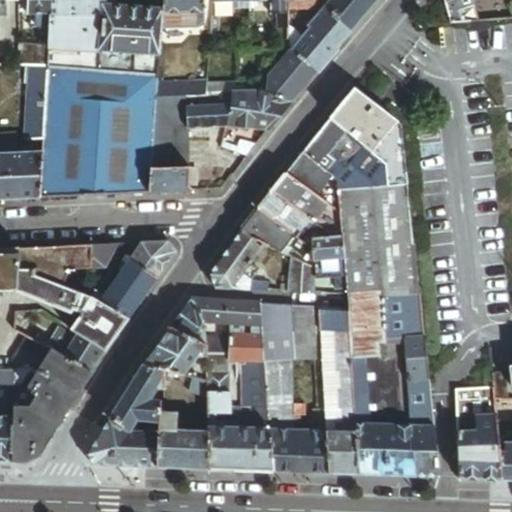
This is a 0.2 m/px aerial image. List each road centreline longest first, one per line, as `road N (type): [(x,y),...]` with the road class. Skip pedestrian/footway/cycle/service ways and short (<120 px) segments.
road 1 (residential): [(32,504),(223,218)]
road 2 (residential): [(223,218),(408,0)]
road 3 (secondary): [(32,504),(266,511)]
road 4 (residential): [(0,227),(223,218)]
